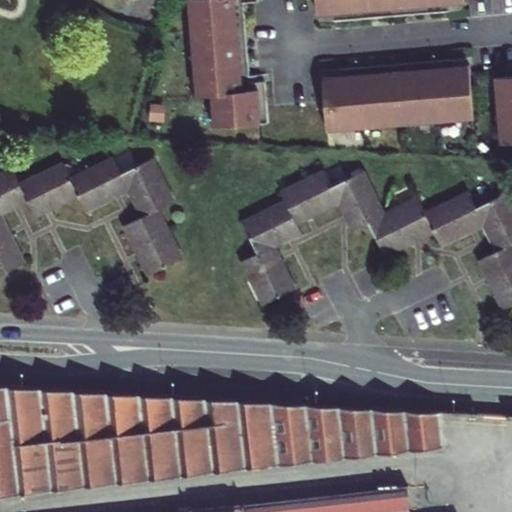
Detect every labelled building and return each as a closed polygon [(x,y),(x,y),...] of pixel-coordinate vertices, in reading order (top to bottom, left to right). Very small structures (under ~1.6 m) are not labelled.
[(188,0),(196,96),(211,94),(214,128),(261,123),(258,90),(243,90),(235,0),(188,0)] [(235,0),(243,90),(258,90),(261,123),(267,123),(264,83),(249,84),(242,2),(257,1),(256,0),(235,0)] [(315,0),(317,14),(463,2),(463,0),(315,0)] [(464,9),(463,2),(317,14),(317,21),(464,9)] [(322,77),(469,65),(469,57),(322,70),(322,77)] [(469,65),(322,77),(327,130),(473,118),(469,65)] [(511,142),(511,75),(494,77),(496,111),(498,143),(511,142)] [(89,211),(131,189),(146,218),(128,226),(153,276),(187,259),(162,209),(176,202),(155,158),(124,174),(116,158),(73,179),(65,163),(23,185),(15,169),(0,176),(0,277),(29,263),(4,214),(30,200),(38,217),(81,195),(89,211)] [(353,232),(367,224),(384,258),(433,232),(440,246),(482,223),(497,250),(478,260),(504,309),(511,304),(511,245),(511,244),(511,242),(511,207),(503,191),(473,206),(466,192),(423,214),(415,198),(382,216),(359,173),(329,189),(321,174),(279,195),(284,204),(242,227),(258,257),(243,265),(266,309),(296,293),(274,250),(301,235),(297,227),(338,205),(353,232)] [(0,496),(442,446),(438,411),(0,384),(0,496)] [(407,511),(404,486),(175,511),(407,511)]
